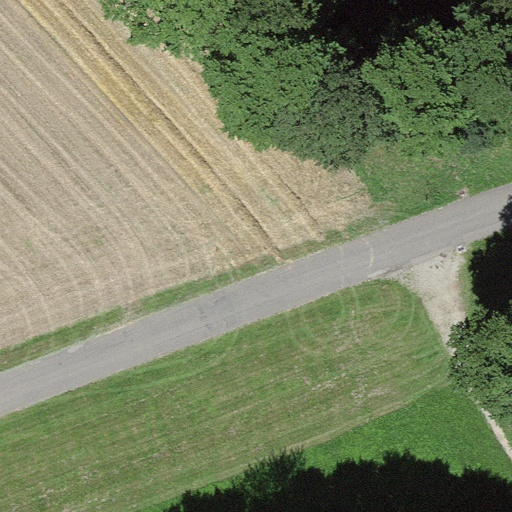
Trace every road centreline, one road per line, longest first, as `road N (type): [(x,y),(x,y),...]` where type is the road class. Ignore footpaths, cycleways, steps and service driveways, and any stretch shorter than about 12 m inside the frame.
road 1 (unclassified): [(0,399),(511,197)]
road 2 (track): [(425,232),(511,393)]
